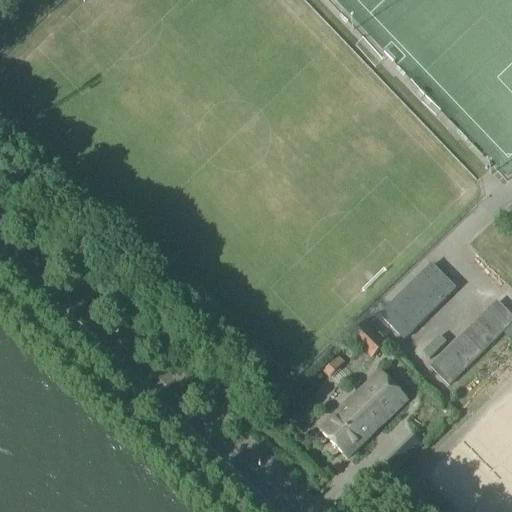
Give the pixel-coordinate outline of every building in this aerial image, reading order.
[(380,318),(404,342),(455,291),(431,267),(380,318)] [(511,319),(497,304),(447,353),(431,369),(448,387),(511,324),(511,319)] [(352,340),(371,360),(384,347),(364,327),(352,340)] [(327,370),(336,379),(344,371),(336,362),(327,370)] [(319,432),(347,461),(407,402),(379,373),(319,432)]
